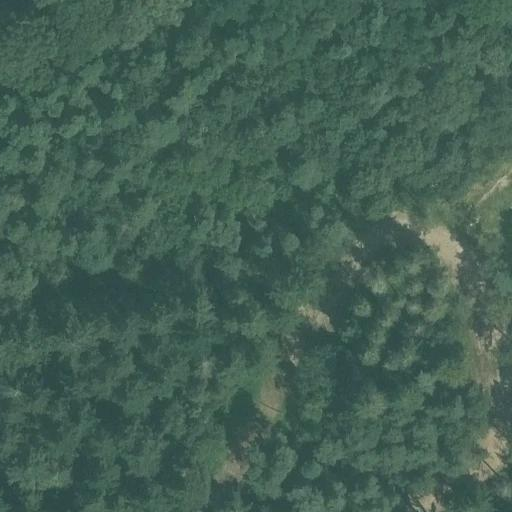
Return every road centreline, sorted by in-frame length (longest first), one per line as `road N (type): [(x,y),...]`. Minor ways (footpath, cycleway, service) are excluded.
road 1 (track): [(203,511),(365,232),(391,206),(459,212),(489,275),(511,375)]
road 2 (track): [(0,105),(57,99),(161,122),(303,202),(391,206)]
road 3 (track): [(215,150),(368,162),(433,140)]
road 4 (track): [(385,511),(511,437)]
